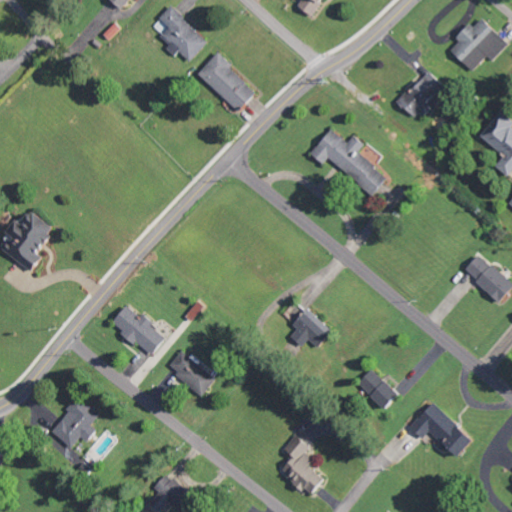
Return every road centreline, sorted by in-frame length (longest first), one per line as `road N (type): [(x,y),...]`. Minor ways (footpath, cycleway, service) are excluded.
road 1 (secondary): [(0,408),(35,379),(228,161),(412,0)]
road 2 (residential): [(228,161),(511,397)]
road 3 (residential): [(283,511),(71,335)]
